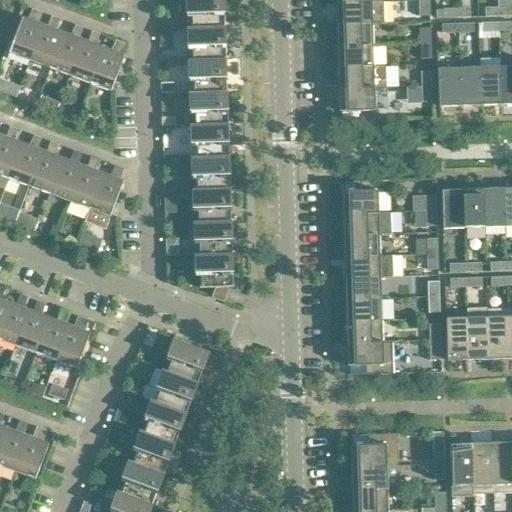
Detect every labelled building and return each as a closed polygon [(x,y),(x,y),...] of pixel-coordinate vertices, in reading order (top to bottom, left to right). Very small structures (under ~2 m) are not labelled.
[(225,28),(223,0),(186,0),(187,18),(191,18),(192,29),(225,28)] [(430,16),(429,1),(418,1),(419,16),(430,16)] [(385,23),(384,2),(336,4),(336,26),(372,25),(372,24),(385,23)] [(511,17),(511,7),(498,8),(498,17),(511,17)] [(498,8),(485,8),(485,18),(498,17),(498,8)] [(457,18),(457,9),(444,10),(444,19),(457,18)] [(470,18),(470,9),(457,9),(457,18),(470,18)] [(29,61),(43,26),(38,25),(42,13),(32,10),(27,20),(22,18),(9,54),(29,61)] [(50,69),(63,34),(56,31),(59,19),(51,17),(47,28),(43,26),(29,61),(50,69)] [(511,31),(511,22),(498,23),(499,32),(511,31)] [(499,32),(498,23),(482,23),(483,32),(499,32)] [(458,33),(458,24),(442,25),(442,34),(458,33)] [(474,33),(474,24),(458,24),(458,33),(474,33)] [(373,46),(372,25),(336,26),(337,47),(373,46)] [(70,77),(83,41),(79,40),(83,28),(75,26),(70,36),(63,34),(50,69),(70,77)] [(226,60),(225,28),(192,29),(192,28),(187,28),(188,50),(192,50),(193,61),(226,60)] [(431,44),(430,28),(419,29),(420,44),(431,44)] [(90,84),(103,49),(96,46),(99,35),(92,32),(88,43),(83,41),(70,77),(90,84)] [(172,32),(159,33),(159,44),(173,44),(172,32)] [(111,92),(124,57),(121,55),(125,44),(116,41),(111,52),(103,49),(90,84),(111,92)] [(431,59),(431,44),(420,44),(420,60),(431,59)] [(374,68),(373,46),(337,47),(338,69),(374,68)] [(227,93),(226,60),(193,61),(188,61),(189,83),(193,82),(194,93),(194,94),(227,93)] [(511,104),(511,66),(500,67),(501,105),(511,104)] [(386,67),(374,68),(338,69),(339,91),(374,90),(374,88),(386,88),(386,67)] [(501,105),(500,67),(479,68),(480,106),(501,105)] [(460,107),(459,68),(438,69),(439,107),(460,107)] [(480,106),(479,68),(459,68),(460,107),(480,106)] [(432,87),(432,72),(420,72),(421,87),(432,87)] [(433,103),(432,87),(421,87),(421,103),(433,103)] [(374,90),(339,91),(339,113),(342,113),(342,121),(340,121),(340,123),(343,123),(359,122),(358,113),(375,112),(375,111),(387,111),(387,89),(374,90)] [(228,125),(227,93),(194,94),(194,93),(189,93),(190,115),(195,115),(195,125),(195,126),(228,125)] [(229,157),(228,125),(195,126),(195,125),(190,126),(191,147),(196,147),(196,158),(229,157)] [(0,186),(5,188),(8,179),(21,144),(14,141),(18,130),(10,127),(6,138),(1,137),(0,139),(0,186)] [(29,187),(42,152),(37,150),(41,139),(34,136),(29,147),(21,144),(8,179),(29,187)] [(49,195),(62,159),(55,157),(58,145),(50,142),(46,153),(42,152),(29,187),(49,195)] [(69,202),(82,167),(78,165),(82,154),(74,151),(69,162),(62,159),(49,195),(69,202)] [(89,210),(103,175),(95,172),(98,160),(91,157),(87,169),(82,167),(69,202),(89,210)] [(230,190),(229,157),(196,158),(191,158),(192,180),(197,179),(197,190),(197,191),(230,190)] [(110,217),(123,182),(120,181),(124,170),(115,166),(110,177),(103,175),(89,210),(110,217)] [(345,182),(342,182),(342,184),(344,184),(344,192),(342,192),(343,214),(378,213),(377,191),(361,191),(360,182),(345,182)] [(511,226),(511,188),(503,189),(505,227),(511,226)] [(505,227),(503,189),(483,190),(484,228),(505,227)] [(231,222),(230,190),(197,191),(197,190),(192,190),(193,212),(198,212),(198,223),(231,222)] [(464,229),(463,190),(442,191),(443,229),(464,229)] [(484,228),(483,190),(463,190),(464,229),(484,228)] [(436,212),(436,196),(424,196),(425,212),(436,212)] [(176,212),(165,212),(165,224),(177,224),(176,212)] [(437,227),(436,212),(425,212),(425,227),(437,227)] [(391,213),(378,213),(343,214),(343,236),(379,235),(379,234),(391,234),(391,213)] [(232,255),(231,222),(198,223),(193,223),(194,244),(199,244),(199,255),(199,256),(232,255)] [(380,257),(379,235),(343,236),(344,258),(380,257)] [(437,255),(437,239),(426,239),(426,255),(437,255)] [(233,288),(232,255),(199,256),(199,255),(194,255),(195,277),(200,277),(200,287),(199,287),(199,289),(215,288),(211,298),(223,303),(229,288),(233,288)] [(438,270),(437,255),(426,255),(427,271),(438,270)] [(393,256),(380,257),(344,258),(345,279),(380,278),(393,277),(393,256)] [(481,272),(481,263),(465,264),(466,273),(481,272)] [(506,272),(506,263),(490,263),(490,272),(506,272)] [(466,273),(465,264),(449,264),(449,274),(466,273)] [(507,287),(507,277),(490,278),(491,287),(507,287)] [(381,300),(380,278),(345,279),(345,301),(381,300)] [(482,287),(482,278),(466,279),(466,288),(482,287)] [(466,288),(466,279),(450,279),(450,288),(466,288)] [(439,298),(438,282),(427,283),(428,298),(439,298)] [(0,325),(8,304),(1,301),(4,289),(0,287),(0,325)] [(0,340),(15,346),(29,311),(24,310),(28,298),(21,295),(15,306),(8,304),(0,325),(0,340)] [(439,314),(439,298),(428,298),(428,314),(439,314)] [(382,321),(381,300),(345,301),(346,322),(382,321)] [(36,354),(49,319),(41,316),(45,304),(37,302),(33,313),(29,311),(15,346),(36,354)] [(509,359),(508,308),(486,309),(487,317),(489,360),(509,359)] [(487,317),(486,309),(467,309),(467,318),(468,361),(489,360),(487,317)] [(56,362),(69,326),(64,325),(69,313),(61,311),(56,321),(49,319),(36,354),(56,362)] [(77,369),(90,334),(84,332),(88,320),(78,317),(73,328),(69,326),(56,362),(77,369)] [(468,361),(467,318),(446,319),(447,361),(468,361)] [(382,343),(382,342),(382,321),(346,322),(347,344),(382,343)] [(440,339),(440,323),(429,323),(429,340),(440,339)] [(441,359),(440,339),(429,340),(430,359),(441,359)] [(197,384),(209,353),(173,340),(166,360),(170,362),(167,372),(166,372),(197,384)] [(393,375),(392,343),(392,342),(382,342),(382,343),(347,344),(347,366),(350,366),(350,375),(348,375),(348,376),(393,375)] [(402,369),(411,370),(412,346),(402,346),(402,369)] [(186,414),(197,384),(166,372),(162,371),(155,389),(146,385),(142,397),(151,400),(151,401),(186,414)] [(29,393),(28,396),(42,401),(43,398),(46,389),(32,384),(29,393)] [(64,400),(68,390),(53,384),(49,394),(64,400)] [(174,444),(186,414),(151,401),(143,421),(148,422),(144,432),(144,433),(174,444)] [(7,429),(0,449),(0,466),(15,472),(28,437),(23,435),(27,424),(20,421),(15,432),(7,429)] [(35,480),(49,445),(43,443),(46,431),(36,427),(32,439),(28,437),(15,472),(35,480)] [(163,475),(174,444),(144,433),(144,432),(140,431),(132,451),(137,453),(133,463),(163,475)] [(366,435),(350,436),(350,437),(352,437),(352,446),(350,446),(351,468),(397,467),(396,434),(369,435),(366,435)] [(106,440),(102,451),(113,455),(116,444),(106,440)] [(493,494),(491,443),(471,444),(472,486),(472,495),(493,494)] [(511,448),(511,443),(491,443),(493,494),(511,493),(511,448)] [(471,444),(450,445),(451,498),(472,497),(472,495),(472,486),(471,444)] [(444,465),(444,450),(433,450),(433,466),(444,465)] [(152,505),(163,475),(133,463),(128,462),(117,492),(152,505)] [(445,481),(444,465),(433,466),(434,481),(445,481)] [(397,467),(351,468),(351,490),(387,488),(398,488),(397,467)] [(388,510),(387,488),(351,490),(352,511),(388,510)] [(149,511),(152,505),(117,492),(109,511),(110,511),(149,511)] [(446,509),(445,493),(434,494),(435,509),(446,509)]
